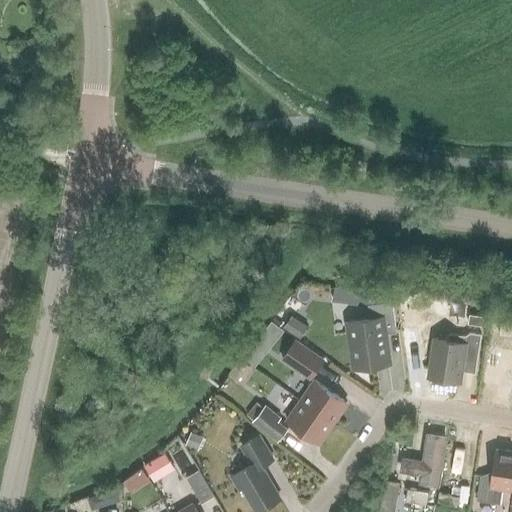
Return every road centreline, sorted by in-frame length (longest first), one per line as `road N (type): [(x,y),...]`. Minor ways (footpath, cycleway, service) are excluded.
road 1 (tertiary): [(85,156),(511,226)]
road 2 (secondary): [(6,511),(85,156)]
road 3 (residential): [(314,511),(395,402),(511,420)]
road 4 (secondary): [(85,156),(100,80),(96,0)]
